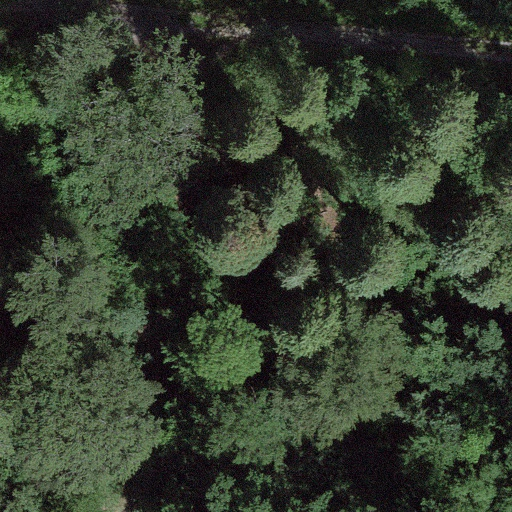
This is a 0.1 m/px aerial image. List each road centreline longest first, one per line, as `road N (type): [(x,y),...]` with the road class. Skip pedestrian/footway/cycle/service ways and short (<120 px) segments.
road 1 (track): [(189,18),(511,58)]
road 2 (track): [(0,0),(189,18)]
